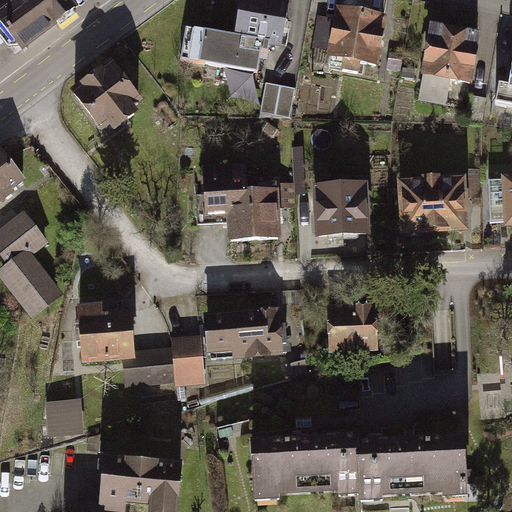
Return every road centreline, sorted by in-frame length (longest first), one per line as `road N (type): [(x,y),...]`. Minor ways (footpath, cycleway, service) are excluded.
road 1 (residential): [(20,89),(158,267),(188,280),(459,268)]
road 2 (residential): [(377,407),(461,379),(459,268)]
road 3 (tertiary): [(140,0),(20,89)]
